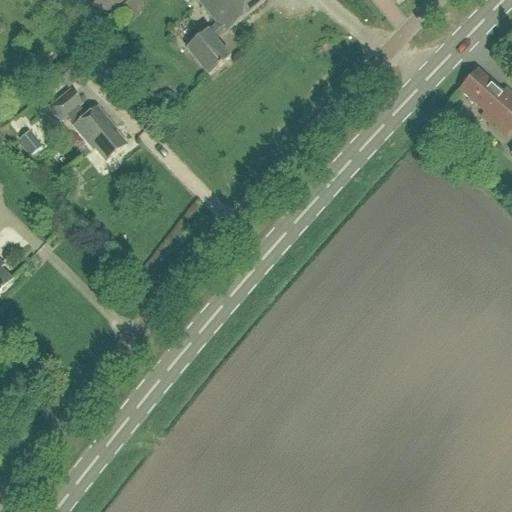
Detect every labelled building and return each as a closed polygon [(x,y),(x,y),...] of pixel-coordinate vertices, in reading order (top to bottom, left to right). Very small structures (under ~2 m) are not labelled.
[(225,36),(268,0),(194,0),(217,27),(208,34),(207,34),(186,51),(209,78),(230,61),(214,42),(224,35),(225,36)] [(69,91),(88,75),(71,56),(52,72),(69,91)] [(511,104),(477,74),(460,93),(485,116),(481,120),(506,142),(511,135),(511,104)] [(87,119),(78,109),(81,107),(70,94),(51,111),(61,123),(66,119),(75,129),(94,152),(95,151),(106,163),(125,148),(114,135),(116,134),(97,111),(87,119)] [(31,156),(40,149),(29,135),(20,142),(31,156)] [(69,183),(63,175),(56,180),(63,188),(69,183)] [(0,296),(12,284),(0,272),(0,296)]
